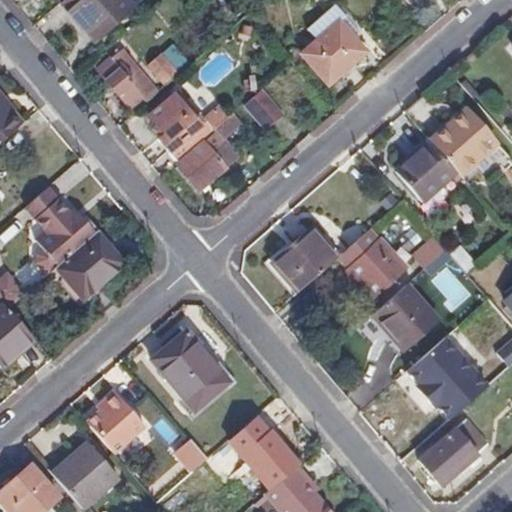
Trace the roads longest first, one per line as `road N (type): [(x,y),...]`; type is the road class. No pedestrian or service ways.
road 1 (residential): [(200,261),(498,0)]
road 2 (residential): [(410,511),(200,261)]
road 3 (residential): [(200,261),(0,23)]
road 4 (residential): [(0,436),(200,261)]
